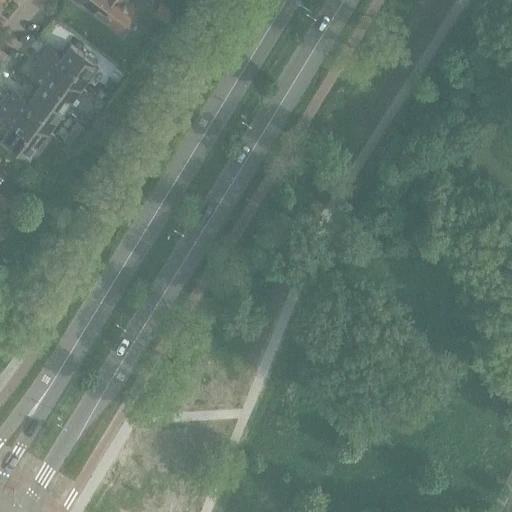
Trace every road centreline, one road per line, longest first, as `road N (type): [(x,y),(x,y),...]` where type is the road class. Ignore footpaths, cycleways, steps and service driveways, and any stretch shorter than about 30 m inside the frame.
road 1 (secondary): [(26,511),(342,0)]
road 2 (secondary): [(295,0),(0,482)]
